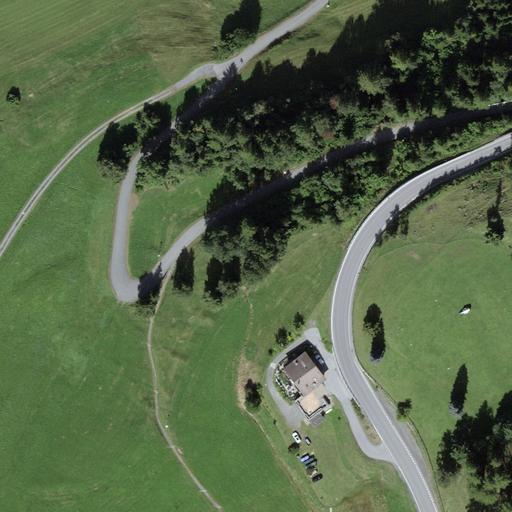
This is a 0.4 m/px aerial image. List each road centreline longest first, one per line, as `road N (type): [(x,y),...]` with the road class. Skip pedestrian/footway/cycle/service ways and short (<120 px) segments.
road 1 (unclassified): [(511,106),(424,121),(281,179),(195,228),(148,282),(128,289),(119,280),(118,247),(134,164),(246,55),(321,0)]
road 2 (tertiary): [(511,141),(417,185),(383,214),(364,235),(340,303),(347,363),(428,511)]
road 3 (track): [(228,74),(199,70),(90,136),(52,173),(0,250)]
